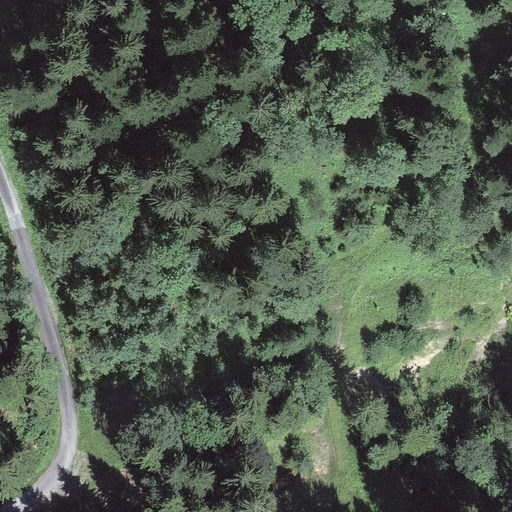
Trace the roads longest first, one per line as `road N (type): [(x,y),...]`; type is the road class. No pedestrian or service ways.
road 1 (track): [(362,511),(334,401),(334,323),(354,265),(397,218),(380,46),(396,14),(417,0)]
road 2 (track): [(0,177),(63,378),(72,441),(46,486),(5,511)]
